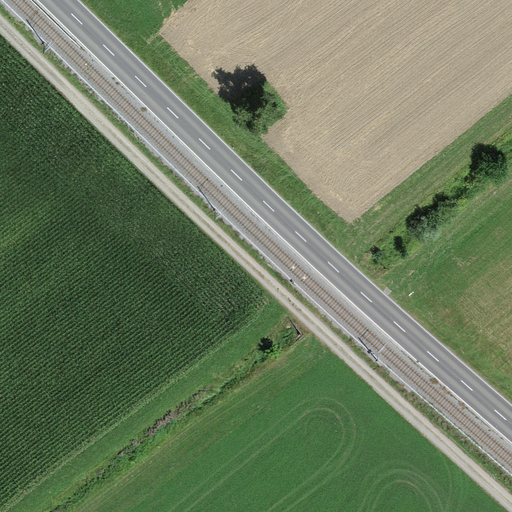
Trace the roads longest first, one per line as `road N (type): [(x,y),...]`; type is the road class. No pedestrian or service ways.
road 1 (track): [(495,511),(0,30)]
road 2 (primary): [(511,422),(58,0)]
